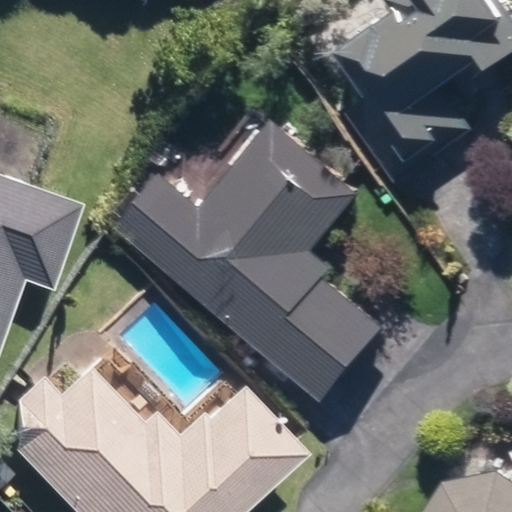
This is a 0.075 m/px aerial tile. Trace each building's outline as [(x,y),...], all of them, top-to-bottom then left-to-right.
[(349,115),(397,183),(477,126),(465,110),(489,93),(483,83),(511,61),(511,15),(501,0),(392,0),(390,2),(400,16),(341,58),(371,100),(349,115)] [(119,229),(326,404),(389,331),(329,280),(337,271),(316,253),(365,196),(277,122),(203,209),(164,176),(119,229)] [(0,312),(10,281),(39,291),(68,204),(0,181),(0,312)] [(230,511),(290,455),(221,388),(192,417),(186,411),(163,433),(139,409),(128,420),(75,367),(44,397),(27,381),(3,402),(2,450),(60,511),(230,511)] [(511,511),(511,478),(500,470),(447,480),(425,511),(511,511)]
